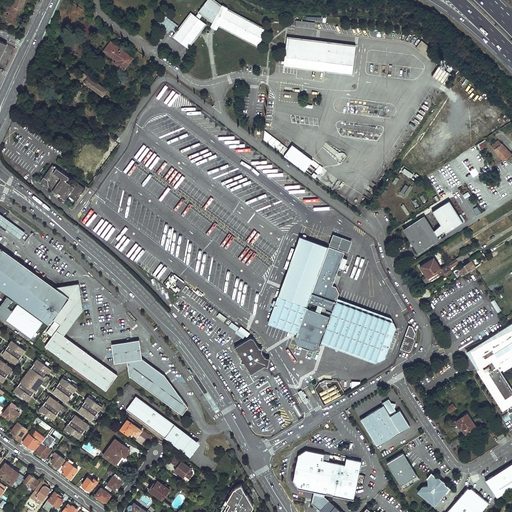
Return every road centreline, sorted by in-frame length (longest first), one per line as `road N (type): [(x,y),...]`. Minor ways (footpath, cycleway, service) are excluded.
road 1 (secondary): [(251,452),(161,317),(68,233)]
road 2 (residential): [(394,373),(419,355),(427,333),(376,224),(360,207)]
road 3 (unclassified): [(394,373),(460,468),(511,444)]
road 4 (unknown): [(396,274),(511,196)]
road 5 (residential): [(0,438),(100,511)]
road 6 (unclassified): [(289,436),(394,373)]
road 7 (primary): [(0,121),(47,8)]
